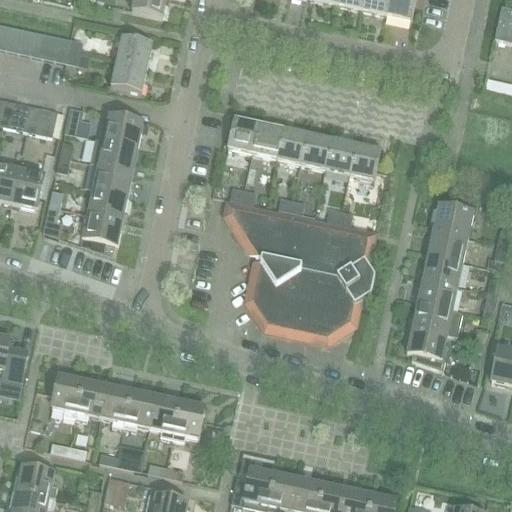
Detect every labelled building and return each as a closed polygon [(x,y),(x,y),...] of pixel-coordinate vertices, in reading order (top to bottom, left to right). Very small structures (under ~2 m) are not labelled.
[(134,0),(131,16),(131,17),(162,24),(167,0),(134,0)] [(314,0),(314,7),(338,12),(340,0),(314,0)] [(340,0),(338,12),(362,17),(365,0),(340,0)] [(365,0),(362,17),(386,22),(390,5),(391,0),(365,0)] [(391,0),(390,5),(386,22),(411,27),(414,12),(423,14),(425,0),(391,0)] [(511,15),(501,13),(495,45),(510,48),(510,49),(511,49),(511,15)] [(0,30),(0,55),(66,70),(72,46),(0,30)] [(121,43),(116,68),(148,75),(153,50),(121,43)] [(72,46),(66,70),(78,72),(80,60),(83,48),(72,46)] [(80,60),(78,72),(87,74),(90,62),(80,60)] [(142,100),(148,75),(116,68),(111,93),(142,100)] [(1,106),(0,110),(0,131),(10,133),(15,109),(1,106)] [(15,109),(10,133),(24,137),(29,112),(15,109)] [(29,112),(24,137),(38,139),(43,115),(29,112)] [(43,115),(38,139),(52,143),(57,118),(43,115)] [(70,115),(65,140),(78,142),(83,117),(70,115)] [(109,122),(104,148),(139,155),(144,130),(109,122)] [(227,156),(252,161),(259,131),(259,130),(234,125),(227,156)] [(259,131),(252,161),(277,167),(284,135),(259,130),(259,131)] [(284,135),(277,167),(301,172),(308,140),(284,135)] [(308,140),(301,172),(326,177),(332,146),(308,140)] [(95,146),(90,170),(98,172),(134,179),(139,155),(104,148),(95,146)] [(332,146),(326,177),(350,182),(357,151),(332,146)] [(63,148),(60,163),(71,166),(74,151),(63,148)] [(357,151),(350,182),(374,187),(381,156),(357,151)] [(60,163),(57,178),(67,181),(71,166),(60,163)] [(0,171),(0,208),(12,211),(20,175),(0,171)] [(98,172),(93,196),(128,203),(134,179),(98,172)] [(20,175),(12,211),(37,216),(44,181),(20,175)] [(233,194),(230,206),(241,208),(244,196),(233,194)] [(93,196),(88,220),(123,228),(128,203),(93,196)] [(244,196),(241,208),(253,211),(256,199),(244,196)] [(52,197),(49,212),(59,214),(63,200),(52,197)] [(439,212),(433,237),(468,244),(476,207),(455,203),(452,215),(439,212)] [(281,204),(278,216),(291,219),(293,207),(281,204)] [(293,207),(291,219),(302,221),(305,209),(293,207)] [(49,212),(46,227),(56,229),(59,214),(49,212)] [(329,215),(327,227),(339,229),(342,217),(329,215)] [(342,217),(339,229),(350,232),(353,220),(342,217)] [(118,253),(123,228),(88,220),(83,245),(118,253)] [(500,236),(497,250),(508,253),(511,238),(500,236)] [(433,237),(428,262),(463,269),(468,244),(433,237)] [(495,264),(505,266),(508,253),(497,250),(495,264)] [(428,262),(423,286),(457,293),(463,269),(428,262)] [(489,263),(487,272),(497,274),(498,266),(498,265),(495,265),(489,263)] [(490,284),(487,299),(498,301),(501,286),(490,284)] [(423,286),(417,312),(452,319),(452,317),(457,293),(423,286)] [(487,299),(482,323),(493,326),(498,301),(487,299)] [(417,312),(412,335),(447,342),(458,343),(463,319),(452,317),(452,319),(417,312)] [(413,360),(411,367),(442,378),(445,366),(442,366),(447,342),(412,335),(407,359),(413,360)] [(476,335),(474,347),(488,350),(490,338),(476,335)] [(0,339),(0,388),(16,392),(20,393),(28,359),(24,358),(9,355),(11,345),(3,343),(3,341),(0,339)] [(469,372),(483,375),(488,350),(474,347),(469,372)] [(491,388),(511,392),(511,355),(499,352),(491,388)] [(63,423),(75,425),(84,384),(69,381),(68,384),(59,382),(52,414),(65,417),(63,423)] [(84,384),(75,425),(87,428),(88,422),(101,425),(108,389),(84,384)] [(108,389),(101,425),(113,427),(112,433),(124,435),(132,395),(108,389)] [(132,395),(124,435),(136,438),(137,432),(149,435),(157,400),(132,395)] [(157,400),(149,435),(162,437),(161,443),(172,446),(181,405),(157,400)] [(181,405),(172,446),(184,448),(185,442),(199,445),(206,412),(197,410),(197,409),(181,405)] [(32,424),(30,435),(41,437),(43,427),(32,424)] [(27,442),(25,452),(37,454),(39,444),(27,442)] [(53,449),(51,459),(67,462),(69,453),(53,449)] [(69,453),(67,462),(85,466),(87,457),(69,453)] [(101,460),(99,469),(116,473),(118,463),(101,460)] [(118,463),(116,473),(133,477),(135,467),(118,463)] [(18,481),(14,498),(55,506),(57,494),(53,493),(55,481),(49,479),(50,471),(36,469),(35,476),(22,473),(20,482),(18,481)] [(150,470),(148,479),(164,483),(166,474),(150,470)] [(166,474),(164,483),(182,487),(184,478),(166,474)] [(256,511),(269,511),(277,478),(261,474),(260,477),(251,475),(248,488),(237,485),(233,504),(257,510),(256,511)] [(277,478),(269,511),(294,511),(300,483),(277,478)] [(300,483),(294,511),(319,511),(325,488),(300,483)] [(325,488),(319,511),(344,511),(349,493),(325,488)] [(108,491),(105,501),(104,509),(113,511),(117,493),(108,491)] [(152,491),(150,500),(154,501),(175,506),(177,496),(152,491)] [(349,493),(344,511),(370,511),(373,498),(349,493)] [(91,496),(87,511),(98,511),(101,498),(91,496)] [(14,498),(11,511),(53,511),(55,506),(14,498)] [(373,498),(370,511),(396,511),(398,506),(388,504),(389,502),(373,498)] [(187,511),(188,509),(154,501),(152,511),(187,511)]
